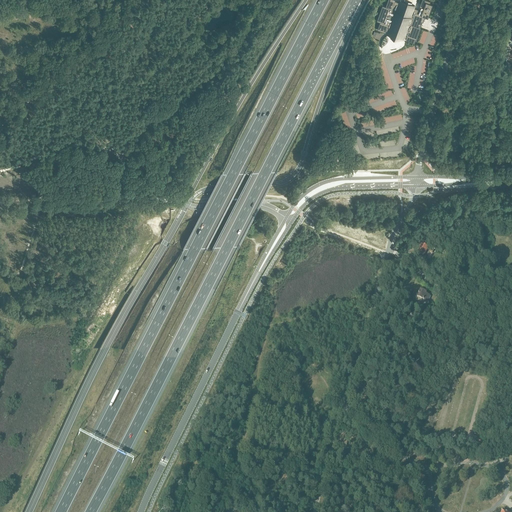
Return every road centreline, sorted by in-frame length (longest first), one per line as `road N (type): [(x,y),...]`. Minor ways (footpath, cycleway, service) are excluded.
road 1 (motorway): [(90,511),(354,0)]
road 2 (motorway): [(323,0),(61,511)]
road 3 (unclassified): [(260,205),(125,201),(117,192),(123,157),(138,133),(235,50),(262,0)]
road 4 (unclassified): [(314,511),(388,248)]
road 5 (secondary): [(255,277),(141,511)]
road 6 (unknown): [(186,195),(165,181),(173,127),(216,107),(249,66),(280,0)]
road 7 (unclassified): [(417,177),(465,0)]
road 8 (secondary): [(417,177),(330,180),(310,188),(286,218)]
road 9 (unclassified): [(511,326),(439,289),(388,248)]
road 10 (secondary): [(291,222),(327,190),(416,186)]
